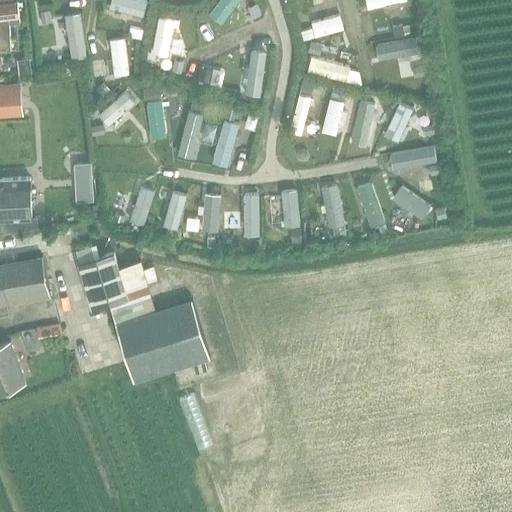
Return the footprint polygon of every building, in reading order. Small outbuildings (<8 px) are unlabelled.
[(104,27),(103,0),(87,0),(88,27),(104,27)] [(330,0),(334,16),(364,9),(361,0),(330,0)] [(9,17),(19,16),(19,3),(0,4),(0,50),(11,50),(9,17)] [(257,3),(248,6),(251,16),(261,13),(257,3)] [(50,9),(41,10),(43,25),(52,23),(50,9)] [(403,24),(393,26),(394,36),(404,34),(403,24)] [(421,65),(434,64),(428,25),(416,27),(421,65)] [(130,26),(128,35),(141,38),(143,29),(130,26)] [(312,26),(300,29),(303,39),(315,35),(312,26)] [(339,47),(373,56),(376,42),(342,34),(339,47)] [(310,42),(308,51),(319,54),(321,45),(310,42)] [(174,58),(171,70),(181,73),(184,61),(174,58)] [(20,60),(18,60),(19,78),(22,78),(32,78),(30,59),(20,60)] [(201,66),(198,80),(210,82),(212,69),(201,66)] [(424,67),(413,69),(414,76),(425,74),(424,67)] [(336,114),(339,99),(324,96),(328,78),(316,75),(309,108),(336,114)] [(303,77),(299,90),(311,93),(315,80),(303,77)] [(167,118),(182,116),(178,80),(164,82),(167,118)] [(104,81),(97,87),(106,98),(113,92),(104,81)] [(413,123),(421,101),(429,105),(435,89),(415,81),(400,118),(413,123)] [(20,83),(0,84),(0,117),(22,115),(20,83)] [(160,85),(144,87),(145,99),(161,97),(160,85)] [(334,85),(331,95),(343,98),(346,88),(334,85)] [(201,123),(215,126),(221,92),(207,90),(201,123)] [(389,95),(380,98),(385,110),(393,107),(389,95)] [(193,98),(190,109),(201,112),(204,101),(193,98)] [(226,105),(223,117),(237,120),(240,109),(226,105)] [(269,122),(274,109),(261,105),(257,117),(269,122)] [(101,123),(91,125),(93,135),(103,134),(101,123)] [(434,124),(423,125),(424,135),(435,134),(434,124)] [(162,141),(125,145),(127,161),(164,157),(162,141)] [(368,169),(377,194),(393,188),(384,163),(368,169)] [(440,165),(429,167),(431,175),(442,173),(440,165)] [(0,233),(38,228),(37,217),(32,217),(30,177),(0,178),(0,233)] [(92,185),(76,187),(77,201),(93,200),(92,185)] [(402,185),(394,197),(422,217),(431,205),(402,185)] [(203,207),(217,208),(218,195),(203,194),(203,207)] [(443,207),(435,210),(438,218),(446,216),(443,207)] [(116,211),(113,218),(123,222),(125,215),(116,211)] [(385,221),(377,224),(379,230),(380,233),(388,230),(385,221)] [(343,223),(331,225),(333,233),(333,236),(345,234),(345,232),(343,223)] [(167,228),(165,235),(173,237),(175,230),(167,228)] [(302,230),(294,230),(295,239),(303,238),(302,230)] [(93,308),(128,297),(114,251),(79,262),(93,308)] [(0,262),(0,304),(50,295),(43,255),(0,262)] [(115,320),(133,379),(210,355),(192,296),(115,320)] [(24,339),(61,332),(59,323),(22,330),(24,339)] [(0,343),(0,388),(26,378),(11,339),(0,343)] [(135,511),(132,502),(110,510),(110,511),(135,511)]
